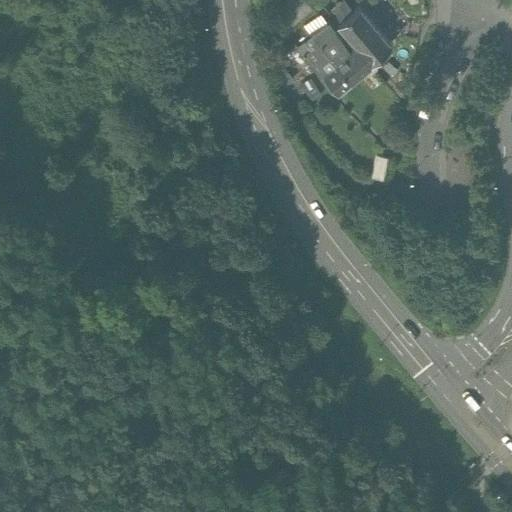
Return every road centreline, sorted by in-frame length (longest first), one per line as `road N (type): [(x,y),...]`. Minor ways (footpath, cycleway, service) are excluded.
road 1 (primary): [(250,129),(291,207),(441,384)]
road 2 (residential): [(426,194),(434,87),(467,0)]
road 3 (primary): [(250,129),(227,63),(223,0)]
